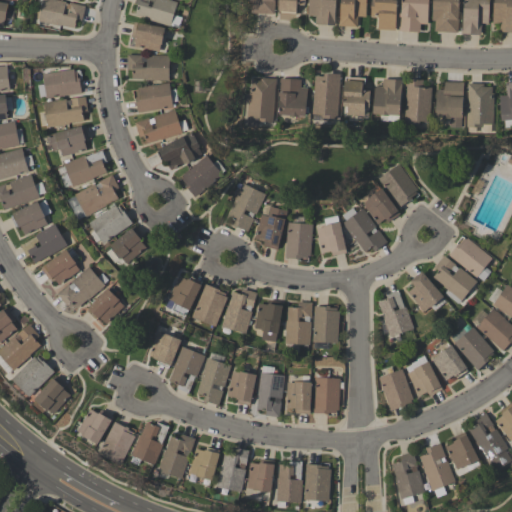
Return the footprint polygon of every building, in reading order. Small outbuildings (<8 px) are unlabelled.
[(85,6),(82,21),(77,20),(75,28),(62,25),(61,26),(39,21),(43,0),(57,0),(67,2),(66,4),(69,4),(70,3),(85,6)] [(167,0),(177,3),(170,27),(148,20),(149,19),(135,15),(138,5),(134,3),(135,0),(167,0)] [(274,0),(274,15),(251,13),(251,3),(248,3),(248,0),(274,0)] [(304,5),(297,5),(296,15),(279,14),(279,10),(278,10),(278,0),(305,0),(305,4),(304,4),(304,5)] [(335,0),(335,21),(336,21),(335,26),(315,25),(316,17),(309,17),(309,0),(335,0)] [(358,17),(357,27),(339,26),(339,22),(340,22),(341,0),(366,0),(366,18),(358,17)] [(379,16),(371,16),(371,0),(396,0),(396,30),(378,29),(379,16)] [(428,0),(428,25),(420,24),(420,32),(399,30),(399,26),(400,26),(401,17),(400,17),(400,13),(401,13),(401,0),(428,0)] [(459,0),(458,33),(435,31),(435,21),(432,20),(432,0),(459,0)] [(461,33),(461,30),(462,30),(464,0),(490,0),(489,24),(482,23),(481,35),(461,33)] [(511,32),(499,32),(500,24),(493,23),(494,0),(511,0),(511,32)] [(3,28),(0,27),(0,1),(9,3),(6,21),(4,21),(3,28)] [(159,52),(134,47),(136,37),(131,36),(134,22),(166,28),(162,45),(161,44),(159,52)] [(170,56),(169,81),(147,81),(147,80),(132,79),(133,70),(127,70),(127,55),(143,55),(143,57),(147,57),(147,56),(170,56)] [(10,91),(0,91),(0,66),(7,66),(10,91)] [(43,74),(74,69),(75,72),(77,72),(78,78),(80,78),(82,94),(47,99),(46,97),(40,98),(38,86),(44,85),(43,74)] [(340,74),(337,119),(331,119),(331,121),(312,120),(315,76),(324,76),(324,73),(340,74)] [(365,116),(348,115),(349,106),(344,106),(345,77),(366,78),(365,85),(363,84),(363,89),(372,90),(370,108),(366,107),(365,116)] [(277,79),(276,85),(273,122),(259,121),(258,125),(248,125),(248,118),(247,118),(249,86),(252,87),(252,80),(260,81),(261,78),(277,79)] [(279,114),(280,97),(279,97),(279,92),(280,92),(281,83),(280,83),(280,78),(301,80),(301,88),(308,89),(306,116),(299,116),(299,117),(290,116),(290,115),(279,114)] [(373,114),(375,86),(382,87),(383,79),(403,80),(403,86),(402,86),(400,115),(399,122),(388,121),(388,116),(380,115),(380,114),(373,114)] [(430,122),(420,121),(420,125),(405,123),(407,86),(406,86),(406,79),(423,80),(423,87),(432,88),(430,122)] [(437,90),(444,90),(444,82),(464,82),(462,127),(450,127),(450,119),(442,118),(442,117),(436,117),(437,90)] [(511,126),(506,127),(505,120),(502,121),(500,96),(507,95),(506,83),(511,82),(511,126)] [(169,83),(173,108),(138,113),(136,98),(137,97),(136,90),(138,90),(138,88),(169,83)] [(467,127),(468,83),(484,84),(484,87),(492,87),(492,93),(494,94),(494,124),(483,124),(483,127),(467,127)] [(0,95),(6,95),(8,112),(7,112),(8,119),(0,119),(0,95)] [(85,97),(87,112),(83,113),(84,121),(70,123),(70,124),(48,127),(44,103),(66,99),(67,101),(71,100),(70,99),(85,97)] [(188,130),(182,132),(182,134),(161,141),(160,140),(147,144),(144,135),(139,137),(135,123),(150,118),(150,120),(154,118),(153,117),(175,110),(179,122),(185,120),(188,130)] [(0,124),(15,122),(19,146),(0,149),(0,124)] [(87,150),(62,157),(60,150),(53,151),(52,145),(50,146),(47,136),(85,125),(89,140),(85,141),(87,150)] [(156,152),(159,150),(159,149),(192,132),(200,147),(199,148),(202,154),(195,158),(196,159),(185,165),(184,163),(171,170),(167,162),(166,163),(165,162),(162,163),(156,152)] [(0,154),(22,148),(28,172),(0,180),(0,154)] [(63,183),(60,174),(67,171),(64,164),(85,156),(85,157),(102,151),(107,162),(103,163),(107,172),(92,178),(93,179),(73,187),(70,180),(63,183)] [(182,176),(207,156),(222,175),(195,198),(185,186),(186,185),(182,180),(184,178),(182,176)] [(399,208),(379,179),(399,164),(418,191),(416,192),(417,194),(412,197),(413,199),(409,202),(409,201),(399,208)] [(0,185),(6,183),(7,185),(10,184),(9,182),(31,174),(40,198),(19,205),(19,204),(5,210),(2,201),(0,201),(0,185)] [(75,194),(95,184),(96,186),(99,184),(98,182),(112,175),(119,188),(114,190),(119,199),(106,205),(107,206),(87,217),(75,194)] [(248,232),(237,227),(237,228),(233,226),(235,221),(228,217),(234,204),(233,203),(243,184),(266,195),(256,215),(254,215),(253,218),(254,219),(248,232)] [(378,224),(363,204),(369,199),(368,198),(382,188),(399,211),(398,211),(400,214),(389,223),(386,219),(378,224)] [(47,224),(25,235),(21,227),(19,227),(19,226),(16,228),(10,216),(14,215),(13,214),(38,201),(46,217),(44,218),(47,224)] [(103,243),(89,223),(116,205),(117,207),(119,206),(123,212),(124,211),(133,224),(103,243)] [(287,211),(278,250),(263,247),(264,242),(255,239),(261,214),(268,216),(271,207),(287,211)] [(365,253),(357,241),(356,242),(342,223),(345,221),(342,216),(352,208),(356,213),(363,209),(376,227),(375,228),(377,231),(378,230),(387,242),(378,249),(378,250),(375,252),(372,248),(365,253)] [(322,253),(317,229),(323,227),(323,225),(325,225),(324,219),(337,216),(339,222),(340,222),(347,253),(332,256),(331,251),(322,253)] [(307,259),(300,258),(300,260),(296,260),(296,259),(285,258),(288,223),(313,225),(310,256),(307,256),(307,259)] [(35,263),(30,255),(27,257),(20,246),(36,237),(35,236),(54,224),(67,245),(48,257),(47,256),(35,263)] [(126,264),(122,258),(120,260),(111,249),(112,248),(111,246),(135,226),(144,238),(141,240),(147,248),(126,264)] [(492,258),(485,267),(491,272),(483,282),(477,277),(477,278),(449,255),(459,243),(459,244),(464,238),(466,240),(467,238),(492,258)] [(79,270),(59,285),(53,277),(49,280),(41,268),(67,250),(67,251),(71,248),(76,254),(72,257),(77,263),(75,264),(79,270)] [(433,278),(439,271),(435,268),(445,256),(456,265),(455,266),(459,269),(460,268),(477,282),(458,305),(445,293),(448,290),(433,278)] [(108,281),(104,284),(105,286),(88,301),(87,300),(76,309),(71,302),(67,306),(57,294),(69,284),(70,285),(73,283),(72,282),(89,267),(98,277),(102,273),(108,281)] [(444,297),(431,308),(430,307),(424,312),(407,293),(415,286),(411,281),(422,271),(444,297)] [(186,317),(172,310),(176,303),(175,303),(175,302),(168,299),(179,276),(188,280),(189,279),(190,279),(191,277),(202,282),(201,285),(202,285),(190,311),(189,310),(186,317)] [(192,317),(206,284),(220,290),(220,291),(226,294),(225,297),(228,298),(216,327),(192,317)] [(511,317),(511,318),(493,306),(507,285),(511,288),(511,317)] [(124,305),(106,324),(100,318),(99,319),(98,318),(96,320),(87,311),(89,309),(88,308),(107,288),(108,289),(111,286),(117,292),(114,295),(124,305)] [(222,327),(228,305),(229,306),(233,292),(243,294),(244,290),(257,294),(253,308),(252,308),(251,312),(252,312),(246,334),(222,327)] [(390,337),(382,316),(383,315),(378,302),(388,299),(386,295),(398,291),(404,308),(406,307),(414,329),(399,334),(400,336),(395,338),(394,336),(390,337)] [(255,329),(259,304),(268,305),(268,300),(284,303),(278,334),(277,334),(276,342),(262,340),(263,331),(262,331),(262,330),(255,329)] [(310,345),(285,344),(286,321),(287,321),(288,307),(298,308),(298,302),(312,303),(311,319),(310,319),(310,323),(311,323),(310,345)] [(313,342),(314,307),(325,307),(325,306),(330,306),(330,308),(337,308),(337,311),(339,311),(338,344),(313,342)] [(17,329),(0,342),(0,311),(6,307),(17,320),(13,324),(17,329)] [(511,325),(511,342),(511,344),(510,343),(503,351),(476,328),(493,309),(511,325)] [(14,371),(0,354),(0,350),(14,337),(15,338),(18,335),(17,335),(29,324),(40,336),(36,340),(41,345),(30,355),(31,356),(14,371)] [(454,344),(472,327),(494,351),(492,353),(493,355),(488,359),(489,360),(477,370),(454,344)] [(181,340),(171,366),(170,366),(169,369),(157,364),(158,361),(157,361),(157,359),(149,356),(158,332),(165,335),(165,334),(181,340)] [(432,360),(438,356),(437,355),(451,345),(467,368),(466,369),(467,371),(457,378),(455,376),(455,377),(454,376),(446,381),(432,360)] [(169,381),(174,368),(173,368),(182,347),(205,356),(196,378),(195,377),(188,394),(176,389),(178,385),(169,381)] [(30,397),(12,379),(35,357),(36,359),(38,357),(43,362),(44,360),(55,372),(30,397)] [(231,366),(224,388),(223,387),(222,391),(223,391),(219,405),(208,402),(208,403),(203,402),(205,396),(197,394),(201,381),(200,380),(207,359),(231,366)] [(443,390),(429,396),(427,392),(419,396),(408,374),(414,370),(413,369),(429,362),(443,390)] [(279,418),(265,416),(266,411),(257,410),(259,396),(257,396),(260,373),(264,373),(265,367),(271,367),(270,374),(285,376),(282,399),(280,399),(280,403),(281,403),(279,418)] [(379,378),(402,369),(413,400),(410,401),(411,403),(405,405),(406,407),(401,409),(401,407),(391,411),(379,378)] [(227,396),(233,372),(239,373),(240,372),(257,375),(250,406),(235,403),(237,399),(227,396)] [(70,395),(54,414),(49,410),(48,411),(35,400),(56,376),(67,386),(64,390),(70,395)] [(314,413),(315,378),(340,379),(339,411),(336,411),(336,413),(329,413),(329,415),(325,415),(325,413),(314,413)] [(312,383),(310,414),(295,414),(296,409),(286,408),(287,383),(294,383),(294,382),(312,383)] [(511,440),(511,441),(495,421),(503,416),(500,412),(511,403),(511,440)] [(99,444),(84,436),(84,435),(78,431),(91,409),(99,414),(101,410),(114,417),(99,444)] [(469,430),(476,426),(473,421),(486,413),(494,426),(492,427),(495,430),(496,429),(508,449),(505,450),(511,461),(496,471),(490,460),(487,462),(475,443),(476,442),(469,430)] [(99,454),(115,422),(125,427),(125,426),(130,428),(129,430),(135,433),(133,436),(135,437),(121,465),(99,454)] [(155,465),(132,456),(140,435),(141,435),(147,422),(156,426),(157,423),(169,428),(162,444),(163,445),(155,465)] [(479,461),(464,468),(464,467),(457,470),(446,447),(454,443),(452,439),(465,432),(479,461)] [(158,471),(166,450),(171,437),(180,440),(182,435),(195,439),(191,453),(190,453),(188,457),(189,457),(182,479),(158,471)] [(440,444),(446,457),(444,458),(446,461),(447,461),(456,482),(443,487),(446,494),(437,498),(434,491),(432,491),(424,471),(425,470),(420,457),(427,454),(425,448),(429,447),(430,448),(440,444)] [(220,451),(219,454),(220,454),(213,481),(196,476),(196,475),(189,474),(196,449),(205,451),(205,450),(207,450),(207,448),(220,451)] [(217,488),(221,465),(222,465),(225,452),(233,453),(234,448),(249,451),(246,466),(245,466),(245,470),(246,470),(242,492),(217,488)] [(392,464),(401,461),(400,456),(414,452),(418,467),(417,468),(418,471),(419,471),(425,493),(412,496),(414,503),(405,505),(403,499),(401,500),(395,478),(396,478),(392,464)] [(275,461),(272,492),(254,490),(255,489),(247,488),(250,463),(260,464),(260,460),(275,461)] [(457,471),(459,476),(479,465),(477,460),(457,471)] [(302,462),(301,480),(303,480),(301,503),(286,502),(286,509),(278,508),(278,502),(276,502),(278,479),(279,465),(289,465),(290,462),(302,462)] [(329,467),(329,469),(331,470),(329,501),(304,500),(306,465),(322,465),(322,467),(329,467)]
